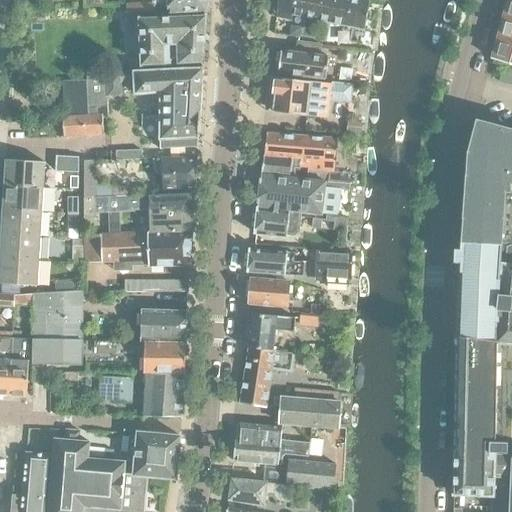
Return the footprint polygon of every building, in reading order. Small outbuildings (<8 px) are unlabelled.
[(83,0),(83,8),(104,8),(103,0),(83,0)] [(169,11),(206,10),(206,0),(152,0),(153,2),(153,9),(169,8),(169,11)] [(293,15),(303,17),(306,0),(277,0),(276,16),(292,19),(293,15)] [(369,0),(306,0),(303,17),(364,30),(370,0),(369,0)] [(511,0),(507,0),(503,17),(511,19),(511,0)] [(142,64),(170,63),(169,44),(176,44),(176,63),(202,62),(206,14),(170,16),(169,11),(169,8),(153,9),(153,2),(126,3),(126,18),(139,18),(142,64)] [(511,19),(503,17),(497,37),(511,41),(511,19)] [(290,29),(289,35),(298,36),(300,27),(294,26),(290,29)] [(511,41),(497,37),(491,58),(511,64),(511,41)] [(295,52),(280,50),(278,72),(325,78),(328,56),(319,55),(321,44),(296,41),(295,52)] [(135,70),(119,70),(105,71),(107,96),(120,95),(119,81),(134,81),(135,94),(161,91),(160,139),(160,148),(197,146),(198,137),(202,68),(135,71),(135,70)] [(107,96),(105,71),(105,70),(86,70),(86,79),(88,115),(64,116),(62,116),(63,136),(103,133),(102,117),(108,117),(107,96)] [(277,77),(273,111),(330,118),(334,84),(277,77)] [(88,115),(86,79),(63,80),(64,116),(88,115)] [(511,511),(511,128),(476,119),(467,151),(466,168),(466,174),(465,174),(465,175),(462,217),(460,249),(454,248),(453,262),(460,262),(458,294),(456,336),(455,412),(452,494),(492,496),(490,511),(511,511)] [(344,133),(358,135),(360,124),(346,123),(344,133)] [(335,172),(339,138),(266,133),(263,155),(304,158),(303,169),(335,172)] [(78,157),(56,155),(56,171),(78,172),(78,157)] [(263,155),(261,173),(261,174),(294,177),(297,177),(298,169),(303,169),(304,158),(263,155)] [(197,157),(153,158),(153,160),(154,171),(158,174),(163,173),(163,189),(194,188),(197,157)] [(5,159),(3,184),(43,187),(45,162),(5,159)] [(84,198),(97,197),(95,160),(84,160),(84,198)] [(294,177),(261,174),(257,206),(301,211),(320,214),(323,187),(348,190),(349,185),(326,183),(326,181),(297,177),(294,177)] [(42,211),(43,187),(3,184),(2,208),(42,211)] [(149,195),(97,197),(84,198),(84,219),(95,218),(95,213),(134,211),(134,210),(149,209),(150,231),(192,229),(194,193),(149,195)] [(68,197),(67,212),(78,212),(79,197),(68,197)] [(298,231),(301,211),(257,206),(254,233),(286,236),(286,235),(293,236),(298,231)] [(2,208),(0,232),(40,235),(42,211),(2,208)] [(67,230),(78,230),(78,212),(67,212),(67,230)] [(83,246),(83,262),(83,263),(148,260),(148,265),(189,265),(192,229),(150,231),(100,234),(83,235),(83,246)] [(0,232),(0,234),(0,257),(39,260),(40,235),(0,232)] [(72,262),(83,262),(83,246),(72,246),(72,262)] [(249,248),(247,271),(295,275),(307,276),(308,263),(293,262),(294,252),(287,252),(287,251),(249,248)] [(309,249),(308,263),(307,276),(295,275),(295,279),(314,284),(314,276),(326,277),(326,283),(347,284),(348,278),(350,279),(352,254),(325,252),(324,250),(309,249)] [(0,282),(37,285),(39,260),(0,257),(0,282)] [(286,307),(288,282),(288,281),(251,278),(248,304),(286,307)] [(54,280),(55,292),(82,291),(83,279),(54,280)] [(124,292),(188,292),(188,280),(124,279),(124,292)] [(55,292),(33,294),(33,303),(33,310),(33,322),(32,364),(82,365),(84,291),(82,291),(55,292)] [(14,304),(33,303),(33,294),(14,295),(14,304)] [(0,295),(0,306),(13,308),(14,296),(0,295)] [(310,313),(319,313),(319,305),(311,304),(310,313)] [(140,312),(140,341),(186,342),(187,309),(139,308),(139,312),(140,312)] [(243,347),(248,348),(272,351),(274,329),(306,331),(307,324),(308,319),(289,317),(247,312),(243,347)] [(307,324),(321,325),(322,316),(308,314),(308,319),(307,324)] [(0,394),(9,395),(12,338),(0,337),(0,394)] [(29,339),(12,338),(9,395),(26,396),(29,339)] [(184,373),(186,342),(140,341),(139,354),(144,354),(144,373),(145,373),(184,373)] [(241,403),(265,409),(270,373),(287,376),(291,353),(272,351),(248,348),(239,402),(241,403)] [(145,373),(145,389),(162,389),(162,396),(183,397),(184,373),(145,373)] [(132,403),(133,390),(121,390),(122,377),(100,376),(98,401),(132,403)] [(134,378),(122,377),(121,390),(133,390),(134,378)] [(280,395),(278,423),(278,424),(340,429),(342,401),(339,400),(340,386),(296,382),(295,396),(280,395)] [(181,416),(183,397),(162,396),(162,389),(145,389),(145,390),(138,390),(138,406),(143,406),(143,416),(181,416)] [(236,423),(233,460),(278,465),(282,428),(236,423)] [(12,494),(10,511),(142,511),(143,511),(146,475),(133,474),(124,473),(125,461),(105,459),(87,458),(88,447),(89,441),(78,440),(79,431),(66,429),(65,439),(54,438),(53,455),(26,453),(22,495),(12,494)] [(129,435),(128,452),(135,452),(133,474),(146,475),(169,477),(176,478),(179,435),(137,431),(136,436),(129,435)] [(294,445),(292,459),(306,460),(308,446),(294,445)] [(88,447),(87,458),(105,459),(105,448),(90,447),(88,447)] [(288,459),(286,485),(296,486),(334,489),(337,463),(306,460),(292,459),(288,459)] [(286,485),(262,482),(231,478),(228,499),(264,504),(265,493),(273,494),(278,499),(287,500),(294,496),(296,486),(286,485)]
